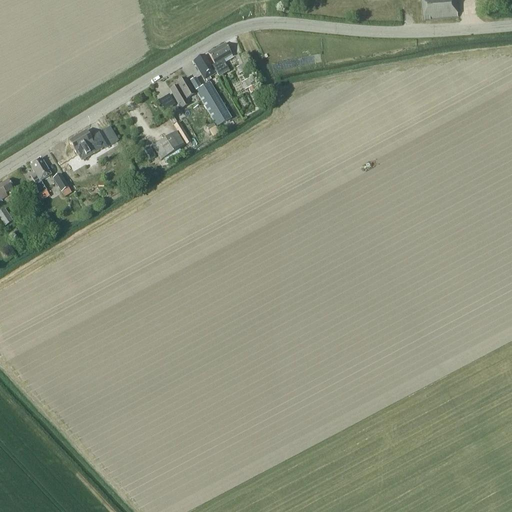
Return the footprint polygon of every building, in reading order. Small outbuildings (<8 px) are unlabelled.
[(421,0),(424,21),(458,18),(455,0),(421,0)] [(208,54),(214,65),(211,67),(213,72),(215,71),(218,77),(229,71),(223,61),(231,56),(225,45),(208,54)] [(239,67),(240,67),(243,73),(248,71),(245,64),(241,55),(235,58),(239,67)] [(204,81),(205,80),(206,83),(210,80),(209,78),(215,75),(213,72),(211,67),(204,56),(193,62),(198,71),(204,81)] [(257,91),(251,78),(245,81),(249,88),(251,94),(257,91)] [(175,85),(176,87),(170,90),(172,94),(177,103),(181,109),(183,108),(180,103),(183,101),(184,101),(195,95),(186,79),(175,85)] [(195,91),(217,128),(231,120),(210,83),(201,88),(195,91)] [(152,128),(155,134),(170,127),(167,122),(152,128)] [(110,128),(103,131),(104,132),(108,139),(112,145),(118,141),(110,128)] [(178,133),(185,146),(190,143),(183,130),(178,133)] [(86,132),(68,142),(77,156),(81,162),(104,148),(105,149),(112,145),(108,139),(103,131),(96,135),(90,139),(86,132)] [(184,147),(176,133),(152,148),(161,161),(184,147)] [(150,161),(155,158),(149,148),(144,151),(150,161)] [(29,166),(31,168),(34,174),(30,177),(35,185),(50,176),(41,159),(29,166)] [(68,189),(60,175),(53,179),(61,193),(68,189)] [(0,200),(7,196),(5,194),(13,189),(7,180),(0,184),(0,200)] [(13,222),(4,209),(0,211),(0,220),(4,227),(13,222)]
